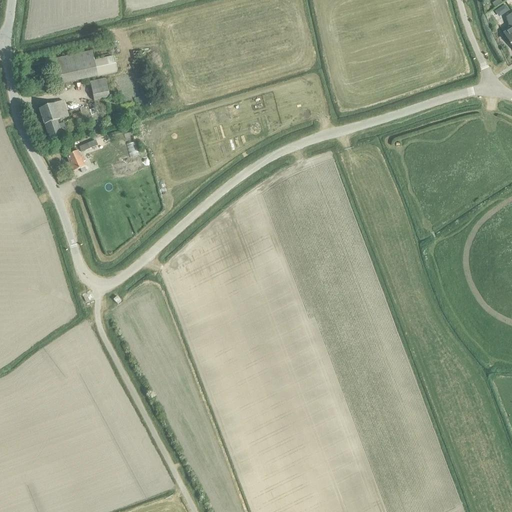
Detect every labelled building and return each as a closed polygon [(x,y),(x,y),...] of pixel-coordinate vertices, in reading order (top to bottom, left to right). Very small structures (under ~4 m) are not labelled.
[(500,0),(492,5),(495,9),(502,4),(500,0)] [(505,6),(501,9),(504,14),(509,11),(505,6)] [(52,60),(58,86),(116,73),(113,57),(93,62),(91,52),(52,60)] [(90,83),(93,101),(109,98),(105,80),(90,83)] [(56,121),(68,117),(63,101),(38,110),(50,142),(62,138),(60,133),(66,131),(63,124),(58,125),(56,121)] [(80,113),(71,116),(73,120),(81,117),(82,120),(91,117),(92,122),(98,119),(94,108),(87,110),(86,107),(79,109),(80,113)] [(107,137),(95,141),(98,147),(109,142),(107,137)] [(87,144),(79,147),(82,153),(89,150),(87,144)] [(82,163),(84,161),(82,157),(80,158),(77,152),(66,157),(73,172),(79,169),(81,173),(85,171),(82,163)]
